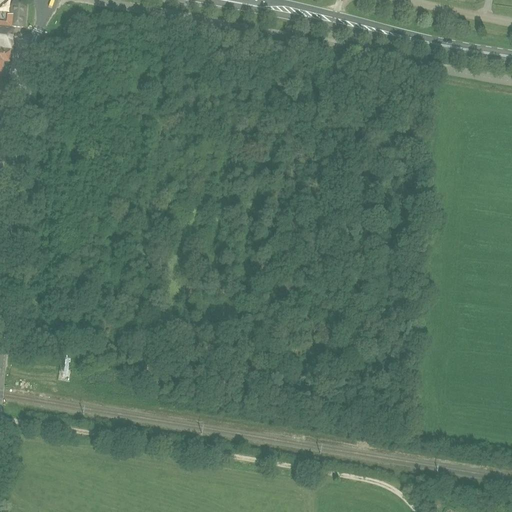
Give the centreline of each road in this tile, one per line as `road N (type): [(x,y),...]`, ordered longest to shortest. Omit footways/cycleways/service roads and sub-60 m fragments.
road 1 (unclassified): [(511,81),(87,0)]
road 2 (track): [(418,511),(391,488),(364,479),(7,421)]
road 3 (tertiary): [(0,371),(28,56),(45,0)]
road 4 (primary): [(511,57),(223,0)]
